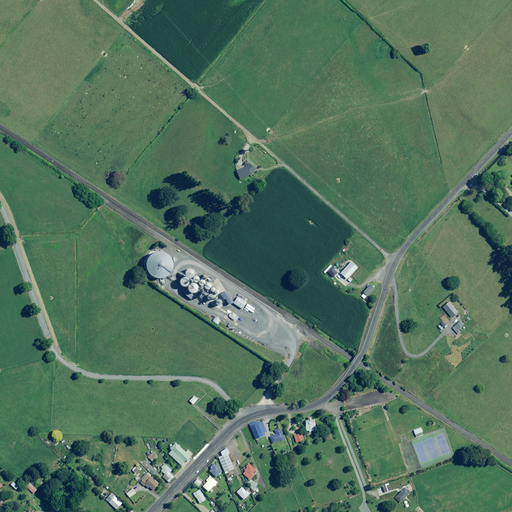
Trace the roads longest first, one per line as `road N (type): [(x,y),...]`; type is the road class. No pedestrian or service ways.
road 1 (tertiary): [(511,130),(395,259),(343,383),(314,405),(242,421),(154,511)]
road 2 (track): [(94,0),(395,259)]
road 3 (track): [(249,418),(203,382),(100,377),(62,361),(0,204)]
